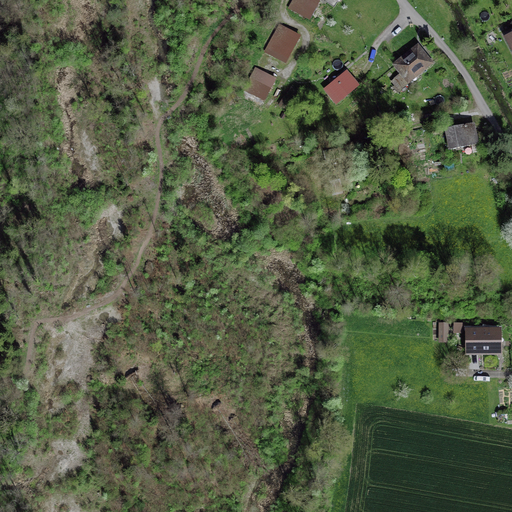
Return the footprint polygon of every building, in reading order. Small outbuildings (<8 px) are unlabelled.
[(322,0),(294,0),(290,10),(311,21),(322,0)] [(301,38),(281,28),(268,53),(288,63),(301,38)] [(418,47),(393,68),(400,78),(392,85),(401,96),(435,67),(418,47)] [(278,84),(256,72),(241,98),(263,110),(278,84)] [(348,74),(324,93),(336,108),(359,89),(348,74)] [(476,122),(449,127),(453,148),(480,143),(476,122)] [(364,144),(326,152),(328,160),(343,157),(348,180),(370,175),(364,144)] [(448,343),(449,323),(440,323),(439,342),(448,343)] [(469,328),(469,353),(504,352),(504,327),(469,328)]
